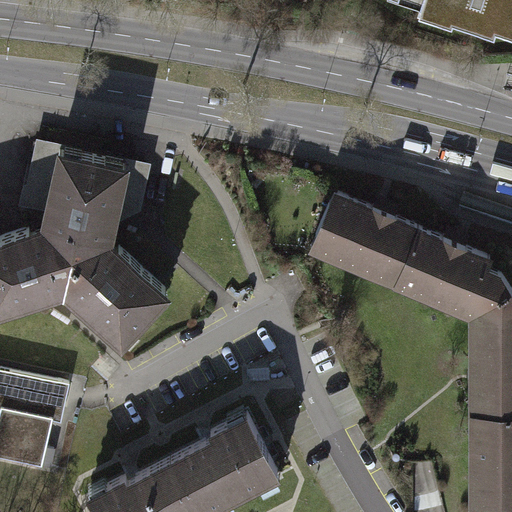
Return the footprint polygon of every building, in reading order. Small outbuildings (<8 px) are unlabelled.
[(511,34),(511,0),(425,0),(424,5),(420,15),(454,26),(455,23),(496,36),(498,30),(511,34)] [(139,205),(149,161),(39,138),(26,203),(55,208),(52,221),(62,250),(103,238),(109,206),(128,210),(139,205)] [(393,277),(417,222),(334,187),(310,243),(393,277)] [(62,250),(52,221),(31,227),(29,221),(0,229),(0,303),(54,287),(51,277),(68,271),(62,250)] [(472,312),(511,284),(502,268),(486,263),(490,254),(417,222),(393,277),(472,312)] [(103,238),(62,250),(68,271),(69,276),(83,288),(77,295),(123,337),(144,314),(169,287),(122,243),(115,250),(103,238)] [(472,407),(511,407),(511,284),(472,312),(472,407)] [(70,386),(0,370),(0,457),(42,466),(51,422),(62,425),(70,386)] [(202,501),(278,462),(246,401),(214,418),(217,423),(173,447),(202,501)] [(511,500),(511,407),(472,407),(473,501),(511,500)] [(110,511),(181,511),(202,501),(173,447),(127,471),(124,465),(94,481),(110,511)]
